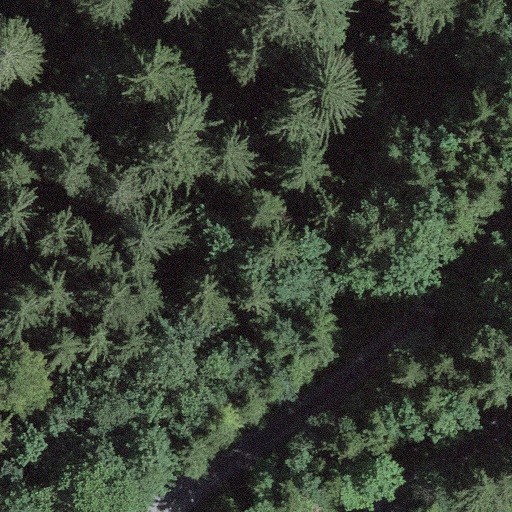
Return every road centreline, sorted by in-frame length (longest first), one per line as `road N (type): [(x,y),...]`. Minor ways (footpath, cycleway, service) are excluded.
road 1 (track): [(162,511),(334,390),(511,213)]
road 2 (track): [(511,428),(383,511)]
